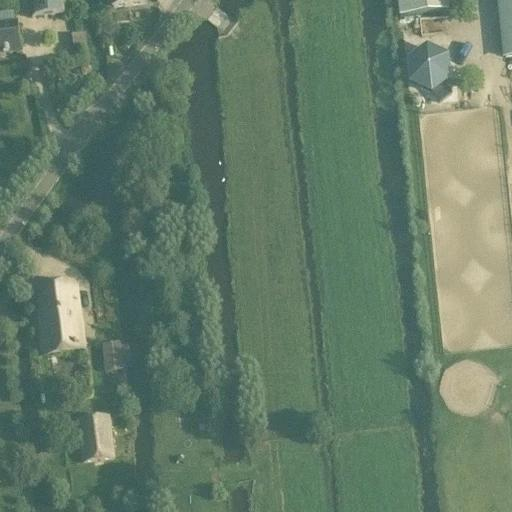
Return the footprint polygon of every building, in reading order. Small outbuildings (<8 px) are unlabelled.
[(29,0),(32,21),(66,16),(63,0),(29,0)] [(110,0),(112,10),(114,10),(142,6),(144,6),(143,0),(110,0)] [(446,0),(398,0),(400,17),(448,12),(446,0)] [(511,0),(499,0),(505,57),(511,56),(511,0)] [(0,59),(23,57),(19,27),(0,29),(0,59)] [(427,49),(409,63),(411,86),(432,96),(446,86),(451,82),(449,59),(427,49)] [(446,86),(432,96),(441,108),(455,98),(446,86)] [(44,359),(85,353),(76,289),(73,285),(38,289),(44,359)] [(102,347),(104,374),(123,372),(120,345),(102,347)] [(84,466),(114,462),(108,420),(78,424),(84,466)]
